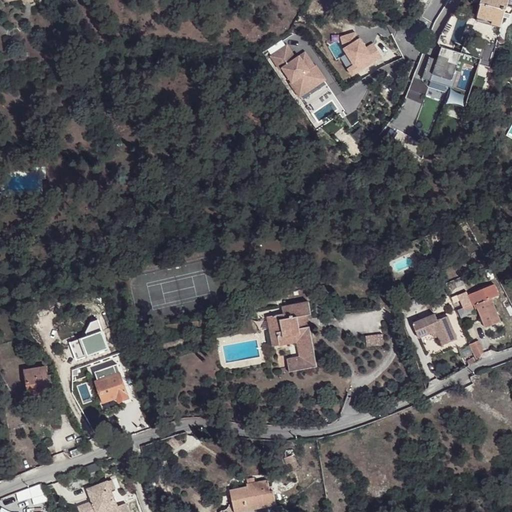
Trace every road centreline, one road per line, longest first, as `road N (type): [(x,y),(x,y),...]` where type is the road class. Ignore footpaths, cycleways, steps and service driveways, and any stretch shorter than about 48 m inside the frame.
road 1 (unclassified): [(126,444),(176,425),(234,420),(298,438),(331,434),(511,353)]
road 2 (unclassified): [(0,493),(126,444)]
